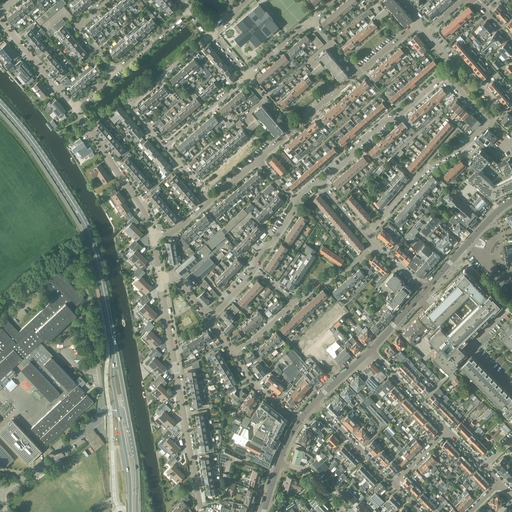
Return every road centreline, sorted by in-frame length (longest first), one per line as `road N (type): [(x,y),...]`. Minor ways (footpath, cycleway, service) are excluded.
road 1 (secondary): [(112,336),(88,232),(0,104)]
road 2 (residential): [(202,511),(160,278)]
road 3 (residential): [(488,120),(422,173),(366,234)]
road 4 (residential): [(318,181),(445,74)]
road 5 (residential): [(165,145),(131,101),(210,34)]
road 6 (residential): [(153,235),(73,106)]
